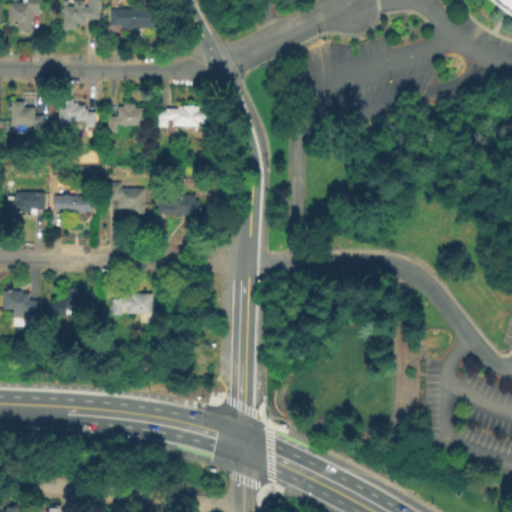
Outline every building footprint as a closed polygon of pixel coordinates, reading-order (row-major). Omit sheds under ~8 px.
[(37,0),(37,18),(30,18),(30,32),(13,32),(13,27),(5,27),(5,3),(24,3),(24,0),(37,0)] [(96,0),(96,19),(83,19),(83,24),(75,24),(75,31),(60,31),(60,2),(66,2),(66,7),(71,7),(71,0),(81,0),(81,7),(85,7),(85,0),(96,0)] [(511,0),(511,17),(507,17),(485,0),(511,0)] [(154,25),(139,26),(139,30),(125,30),(125,27),(107,28),(107,9),(153,8),(154,25)] [(93,129),(83,128),(83,122),(70,121),(70,131),(53,131),(53,103),(63,104),(63,98),(71,99),(71,102),(75,102),(75,106),(85,106),(85,112),(93,112),(93,129)] [(32,127),(8,127),(8,102),(22,102),(22,108),(32,108),(32,127)] [(141,128),(114,128),(114,134),(105,134),(105,116),(114,116),(114,107),(120,107),(120,102),(132,102),(132,108),(141,108),(141,128)] [(202,128),(170,127),(170,121),(165,120),(164,127),(156,127),(157,112),(163,112),(164,109),(174,110),(175,105),(197,106),(197,110),(203,110),(202,128)] [(143,216),(128,216),(128,211),(124,211),(124,207),(116,207),(116,200),(106,200),(106,182),(118,182),(118,188),(143,188),(143,216)] [(35,215),(14,215),(14,210),(3,210),(3,198),(13,198),(13,193),(42,193),(42,211),(35,211),(35,215)] [(197,215),(156,216),(156,200),(177,200),(177,195),(192,194),(192,201),(197,201),(197,215)] [(90,214),(51,213),(52,195),(91,196),(90,214)] [(91,293),(91,316),(51,317),(51,301),(62,301),(61,288),(79,287),(79,293),(91,293)] [(38,301),(38,320),(10,321),(10,309),(0,310),(0,290),(18,290),(18,293),(26,293),(26,301),(38,301)] [(150,315),(124,315),(124,309),(120,309),(120,316),(109,316),(109,301),(116,301),(116,297),(128,297),(128,293),(150,293),(150,315)]
